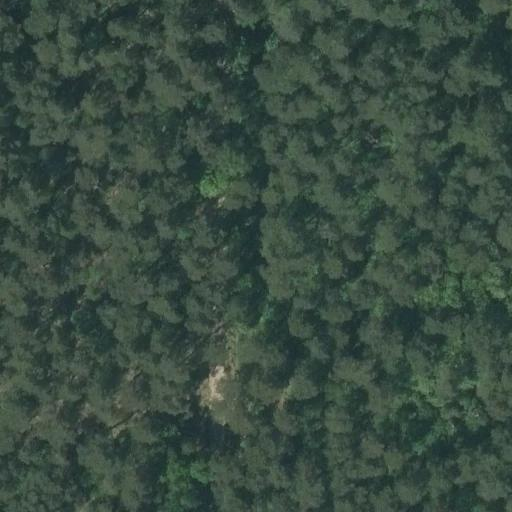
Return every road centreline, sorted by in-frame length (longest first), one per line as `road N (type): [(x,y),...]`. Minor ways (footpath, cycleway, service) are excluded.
road 1 (track): [(221,0),(220,511)]
road 2 (track): [(220,397),(0,437)]
